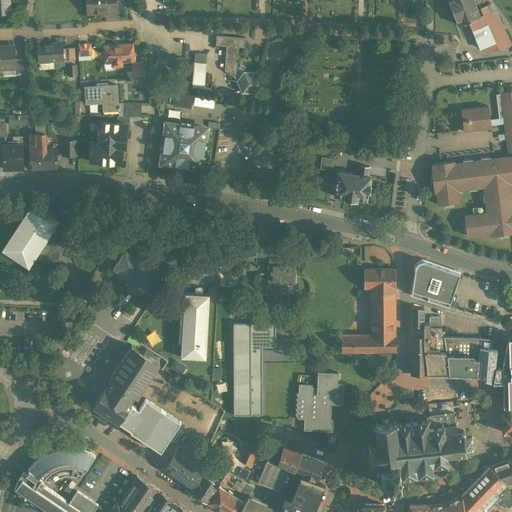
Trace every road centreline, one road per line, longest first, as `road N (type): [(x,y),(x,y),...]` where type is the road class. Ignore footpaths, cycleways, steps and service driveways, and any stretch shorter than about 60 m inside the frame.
road 1 (secondary): [(0,183),(177,193),(406,242)]
road 2 (residential): [(26,401),(80,418),(210,511)]
road 3 (residential): [(406,242),(429,29)]
road 4 (residential): [(28,30),(138,23),(211,38)]
road 5 (residential): [(495,445),(447,487),(384,498),(358,492)]
road 6 (residential): [(405,380),(480,384),(493,396),(495,445)]
road 7 (residential): [(406,242),(405,380)]
road 8 (residential): [(336,472),(337,442),(352,421),(385,386),(405,380)]
